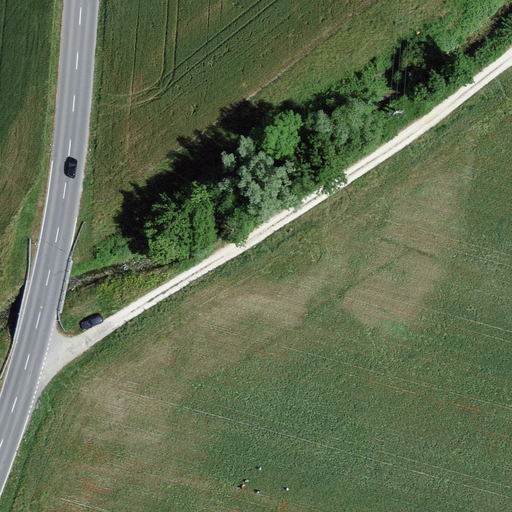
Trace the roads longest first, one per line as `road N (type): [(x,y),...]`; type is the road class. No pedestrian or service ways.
road 1 (track): [(22,380),(357,171),(511,58)]
road 2 (secondary): [(80,0),(62,208),(0,444)]
